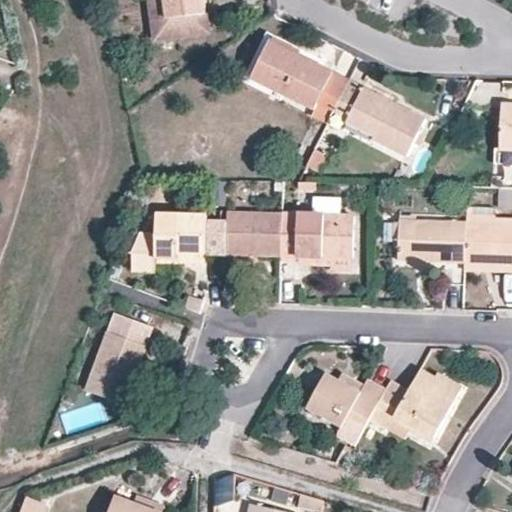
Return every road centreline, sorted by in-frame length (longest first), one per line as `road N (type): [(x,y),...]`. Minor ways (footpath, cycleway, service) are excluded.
road 1 (residential): [(285,323),(222,321),(210,330),(203,362),(207,380),(232,391),(259,382),(284,339)]
road 2 (residential): [(511,62),(415,59),(365,42),(294,0)]
road 3 (residential): [(511,331),(285,323)]
road 4 (residential): [(448,511),(511,400)]
